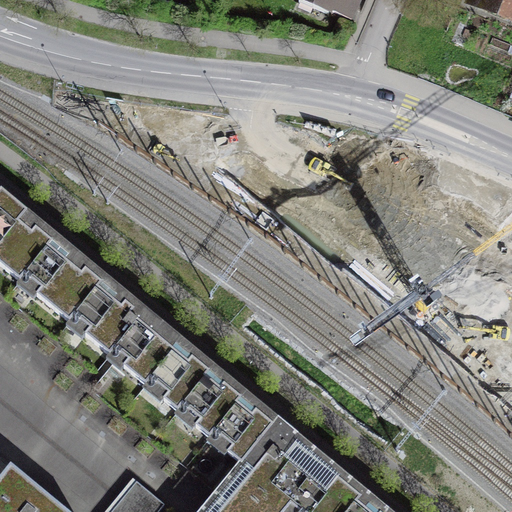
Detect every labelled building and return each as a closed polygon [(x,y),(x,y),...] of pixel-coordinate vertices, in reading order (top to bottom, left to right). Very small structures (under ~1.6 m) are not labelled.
[(361,0),(283,0),(352,25),(361,0)] [(511,0),(464,0),(459,13),(511,34),(511,0)] [(368,195),(283,122),(242,171),(353,267),(379,237),(452,299),(493,250),(394,165),(368,195)] [(0,202),(0,259),(242,463),(276,422),(6,196),(0,202)] [(282,511),(288,505),(276,422),(242,463),(201,511),(282,511)] [(385,511),(276,422),(288,505),(296,511),(385,511)] [(61,511),(10,472),(0,485),(0,511),(61,511)] [(158,511),(165,504),(137,484),(112,511),(158,511)]
